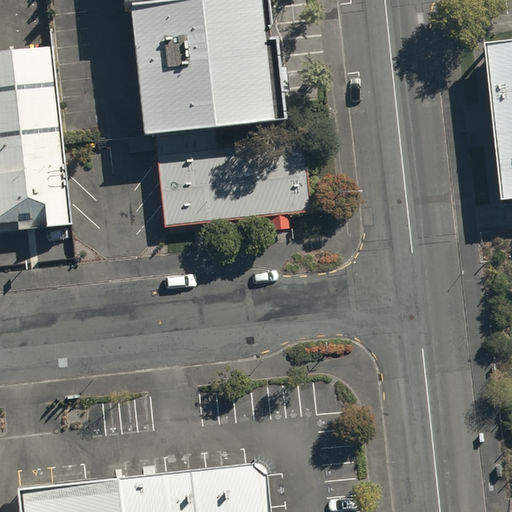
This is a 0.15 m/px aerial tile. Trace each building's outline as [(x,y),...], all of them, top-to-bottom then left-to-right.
[(261,0),(134,14),(148,133),(278,119),(265,0),(261,0)] [(511,40),(483,43),(497,191),(511,189),(511,40)] [(50,43),(0,48),(0,218),(17,216),(18,225),(70,219),(50,43)] [(156,137),(166,227),(272,215),(274,232),(290,230),(288,214),(311,211),(303,141),(218,150),(216,130),(156,137)] [(273,511),(268,462),(14,489),(16,511),(273,511)]
